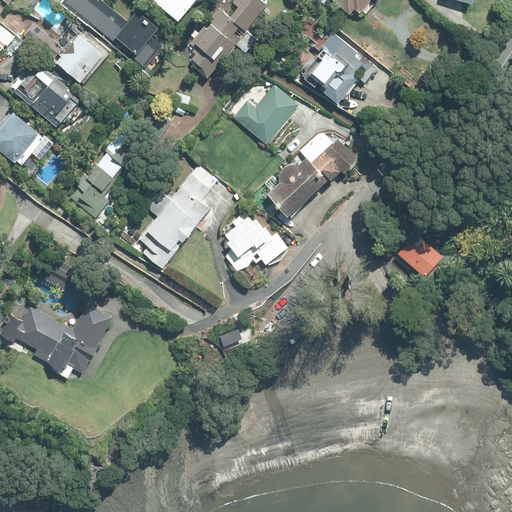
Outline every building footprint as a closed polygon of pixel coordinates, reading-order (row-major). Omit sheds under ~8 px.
[(61,0),(61,1),(88,23),(91,19),(146,65),(165,42),(154,33),(162,24),(141,6),(129,21),(103,0),(61,0)] [(161,0),(182,17),(195,0),(161,0)] [(195,63),(210,75),(267,3),(262,0),(233,0),(232,2),(238,6),(230,17),(219,7),(208,21),(211,24),(207,29),(203,25),(189,43),(195,48),(193,50),(197,53),(194,56),(198,59),(195,63)] [(330,0),(345,13),(350,7),(355,12),(366,0),(330,0)] [(420,6),(412,2),(401,20),(410,25),(420,6)] [(65,45),(36,22),(27,34),(59,60),(60,58),(85,78),(108,50),(83,30),(75,40),(71,37),(65,45)] [(342,100),(362,74),(358,70),(367,60),(358,53),(360,51),(336,31),(325,44),(327,45),(314,60),(310,61),(308,63),(308,67),(306,70),(309,73),(308,74),(318,83),(322,78),(327,82),(324,85),(342,100)] [(15,88),(57,124),(80,96),(68,86),(70,85),(45,63),(30,80),(25,77),(15,88)] [(270,143),(302,103),(277,83),(258,106),(249,99),(236,116),(270,143)] [(0,125),(0,143),(25,163),(46,135),(13,109),(0,125)] [(345,173),(359,156),(340,135),(312,160),(307,154),(298,162),(297,162),(296,162),(295,162),(294,162),(293,162),(292,162),(291,162),(290,163),(289,163),(288,164),(287,164),(286,165),(285,165),(284,166),(284,167),(283,167),(283,168),(282,169),(281,170),(281,171),(281,172),(280,172),(280,173),(280,174),(280,175),(279,176),(279,177),(279,178),(279,179),(280,180),(273,174),(265,183),(268,186),(264,191),(268,195),(269,194),(289,215),(329,178),(324,172),(325,171),(332,178),(341,169),(345,173)] [(67,143),(59,136),(53,143),(62,150),(67,143)] [(106,148),(109,150),(92,169),(86,164),(74,178),(81,184),(72,195),(97,215),(111,198),(106,194),(119,177),(115,174),(125,162),(129,165),(138,154),(116,136),(106,148)] [(198,196),(214,176),(195,162),(180,182),(179,181),(168,195),(166,193),(165,194),(161,190),(153,191),(147,198),(148,207),(153,210),(142,224),(144,226),(137,236),(145,242),(140,249),(158,263),(206,202),(198,196)] [(284,242),(275,230),(270,234),(263,225),(261,227),(255,217),(252,219),(250,216),(249,217),(245,212),(221,229),(225,235),(223,237),(232,249),(225,254),(233,266),(256,250),(261,258),(284,242)] [(407,231),(397,223),(387,234),(397,242),(393,247),(421,271),(439,251),(411,226),(407,231)] [(82,295),(92,276),(52,256),(42,275),(82,295)] [(285,256),(271,266),(277,273),(291,263),(285,256)] [(115,316),(90,303),(76,328),(33,305),(25,320),(12,313),(1,333),(15,341),(18,336),(54,355),(51,360),(67,368),(70,364),(86,372),(115,316)] [(217,332),(222,346),(245,338),(239,324),(217,332)]
